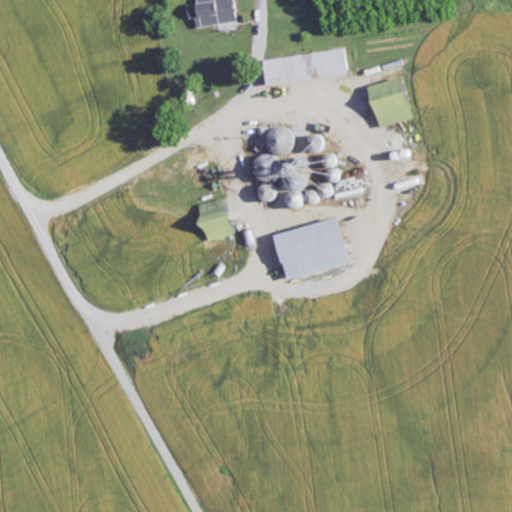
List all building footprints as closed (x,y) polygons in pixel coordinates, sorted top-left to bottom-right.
[(193,20),(199,20),(200,28),(240,25),(237,0),(200,0),(201,6),(191,6),(193,20)] [(267,62),(271,86),(353,76),(350,51),(267,62)] [(419,121),(408,79),(374,88),(385,129),(419,121)] [(258,160),(260,185),(287,182),(284,158),(258,160)] [(224,215),(223,206),(206,208),(210,241),(239,238),(236,214),(224,215)] [(293,282),(357,265),(345,220),(281,237),(293,282)]
